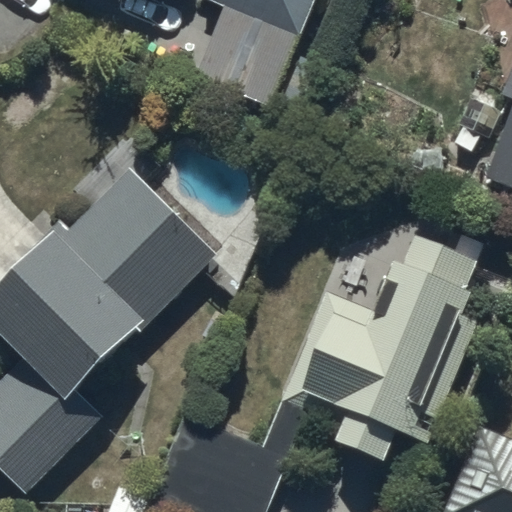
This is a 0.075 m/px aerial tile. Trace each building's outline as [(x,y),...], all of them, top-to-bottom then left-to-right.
[(228,0),(306,31),(318,0),(228,0)] [(511,88),(511,107),(484,175),(511,186),(511,72),(506,86),(511,88)] [(62,218),(0,277),(0,310),(29,343),(0,377),(0,445),(36,481),(110,408),(80,382),(222,249),(133,162),(71,228),(62,218)] [(329,286),(281,402),(340,424),(337,437),(388,455),(395,433),(433,450),(485,313),(467,307),(485,255),(417,230),(408,256),(394,254),(375,305),(329,286)] [(511,511),(511,431),(482,421),(445,511),(511,511)]
